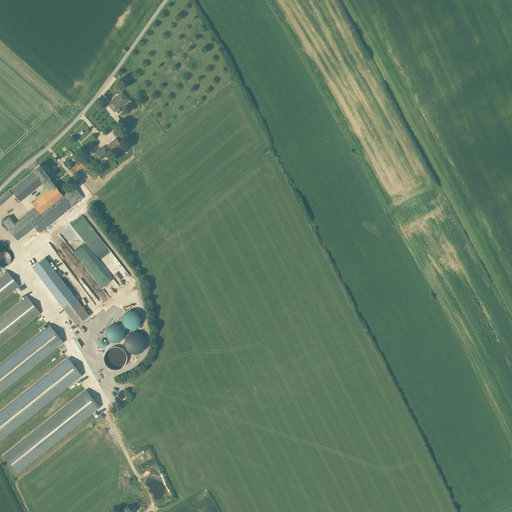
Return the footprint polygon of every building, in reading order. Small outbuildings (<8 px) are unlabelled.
[(122,92),(108,104),(114,111),(115,110),(118,114),(121,111),(118,108),(128,100),(122,92)] [(116,138),(109,144),(114,151),(117,148),(117,147),(121,144),(116,138)] [(103,147),(99,150),(98,150),(96,151),(96,153),(95,153),(100,160),(108,154),(103,147)] [(82,162),(71,171),(74,175),(84,166),(82,162)] [(43,166),(42,167),(39,164),(33,170),(43,182),(49,178),(50,177),(48,174),(49,173),(50,171),(50,170),(49,168),(48,167),(47,166),(45,165),(43,166)] [(33,170),(10,189),(20,201),(42,183),(43,182),(33,170)] [(54,185),(49,178),(43,182),(42,183),(44,187),(46,185),(49,189),(54,185)] [(49,189),(32,203),(35,207),(29,212),(34,218),(63,195),(54,185),(49,189)] [(83,197),(74,186),(63,195),(72,206),(83,197)] [(9,190),(0,197),(0,204),(12,194),(9,190)] [(34,218),(30,221),(34,226),(39,233),(72,206),(63,195),(34,218)] [(66,224),(77,216),(72,209),(67,213),(68,213),(62,218),(66,224)] [(15,223),(12,225),(17,232),(30,221),(34,218),(29,212),(15,223)] [(131,276),(82,214),(58,234),(107,295),(131,276)] [(10,215),(2,221),(8,229),(12,225),(15,223),(10,215)] [(30,221),(20,229),(24,234),(34,226),(30,221)] [(12,225),(8,229),(13,235),(17,232),(12,225)] [(17,232),(13,235),(17,240),(24,234),(20,229),(17,232)] [(107,295),(58,234),(50,240),(99,302),(107,295)] [(10,261),(10,259),(10,256),(8,253),(6,252),(3,251),(0,251),(0,265),(3,266),(6,266),(8,264),(10,261)] [(32,267),(40,277),(52,267),(45,257),(32,267)] [(71,291),(52,267),(40,277),(58,301),(71,291)] [(8,272),(0,278),(0,299),(18,285),(8,272)] [(89,315),(71,291),(58,301),(76,325),(89,315)] [(28,297),(0,319),(0,343),(40,312),(28,297)] [(140,323),(141,319),(140,316),(138,313),(135,311),(132,310),(128,311),(125,313),(123,316),(122,319),(123,323),(125,326),(128,328),(132,329),(135,328),(138,326),(140,323)] [(46,323),(39,329),(41,331),(48,325),(46,323)] [(83,333),(88,328),(83,323),(78,328),(83,333)] [(123,336),(124,333),(123,329),(121,326),(118,324),(115,324),(111,324),(108,326),(106,329),(106,333),(106,336),(108,339),(111,341),(115,342),(119,341),(122,339),(123,336)] [(50,326),(0,365),(0,391),(63,342),(63,341),(50,325),(50,326)] [(132,348),(132,351),(142,353),(145,334),(129,332),(127,347),(132,348)] [(106,345),(106,343),(106,342),(105,340),(104,339),(102,339),(101,339),(99,340),(98,342),(98,343),(98,345),(99,346),(101,347),(102,347),(104,347),(105,346),(106,345)] [(126,362),(127,358),(126,353),(123,350),(119,347),(115,346),(111,347),(107,350),(104,354),(103,358),(104,362),(107,366),(111,369),(115,370),(120,369),(123,366),(126,362)] [(68,358),(0,411),(0,438),(81,374),(81,373),(68,357),(68,358)] [(85,389),(4,454),(17,470),(98,405),(85,389)] [(113,414),(125,431),(135,423),(123,407),(113,414)] [(143,498),(128,505),(131,511),(133,511),(146,506),(143,498)]
